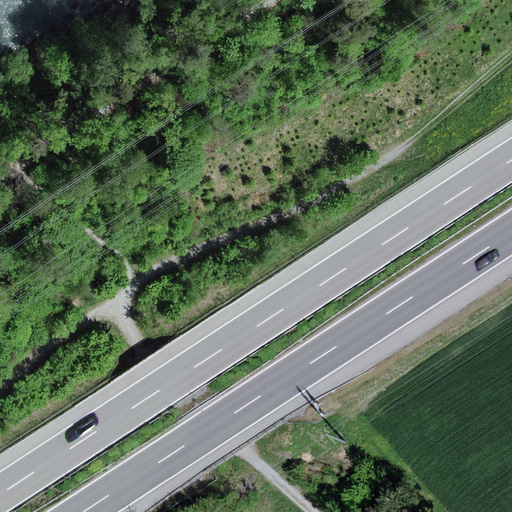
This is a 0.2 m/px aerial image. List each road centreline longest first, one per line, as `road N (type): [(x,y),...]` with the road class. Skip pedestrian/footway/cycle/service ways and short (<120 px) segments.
road 1 (motorway): [(511,156),(0,495)]
road 2 (motorway): [(83,511),(511,235)]
road 3 (track): [(0,176),(82,113),(259,0)]
road 4 (track): [(311,511),(138,352),(122,314),(125,294)]
